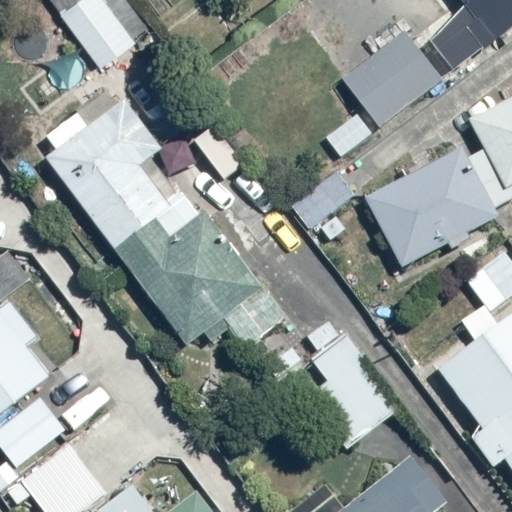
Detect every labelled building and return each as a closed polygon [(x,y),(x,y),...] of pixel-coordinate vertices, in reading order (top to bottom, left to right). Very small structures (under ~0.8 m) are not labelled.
[(136,41),(106,0),(77,0),(61,12),(101,67),(136,41)] [(511,41),(511,0),(448,0),(492,58),(511,41)] [(446,79),(412,36),(347,86),(380,130),(446,79)] [(165,150),(126,105),(50,158),(186,347),(268,291),(210,219),(190,230),(141,166),(165,150)] [(511,108),(473,129),(480,144),(368,200),(406,274),(501,220),(493,201),(511,191),(511,108)] [(375,136),(355,113),(326,139),(346,162),(375,136)] [(312,231),(316,228),(332,246),(348,232),(332,214),(351,198),(334,178),(295,211),(312,231)] [(511,304),(511,265),(500,250),(467,276),(497,315),(511,304)] [(0,418),(52,382),(0,310),(0,418)] [(511,323),(440,371),(511,470),(511,323)] [(306,338),(317,354),(310,359),(328,385),(308,400),(289,413),(325,463),(343,450),(399,414),(343,335),(336,340),(324,324),(306,338)] [(69,433),(41,399),(0,432),(0,449),(20,473),(69,433)] [(85,511),(107,495),(69,448),(20,486),(40,511),(85,511)] [(450,511),(453,510),(412,460),(348,511),(450,511)] [(323,511),(340,500),(315,468),(274,501),(282,511),(323,511)] [(155,511),(137,489),(104,511),(211,511),(198,496),(174,511),(155,511)]
